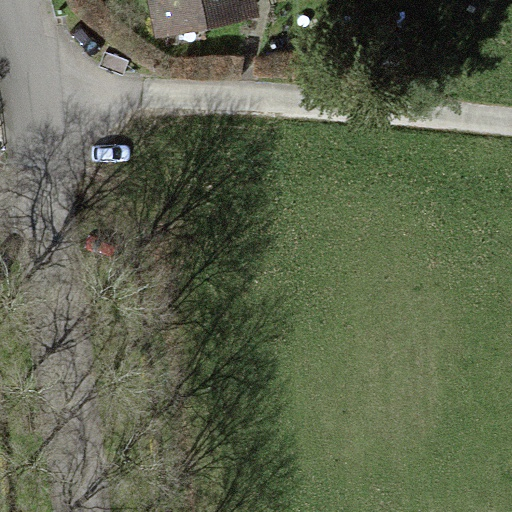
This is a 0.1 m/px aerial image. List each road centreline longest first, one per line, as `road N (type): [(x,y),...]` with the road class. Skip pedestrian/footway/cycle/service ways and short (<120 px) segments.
road 1 (track): [(511,132),(150,108)]
road 2 (track): [(78,511),(39,204)]
road 3 (residential): [(20,102),(150,108)]
